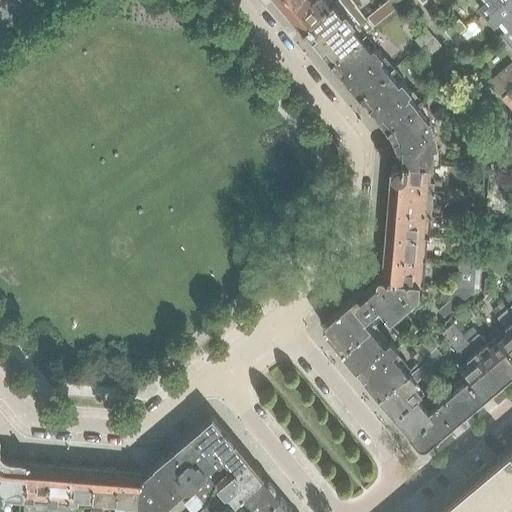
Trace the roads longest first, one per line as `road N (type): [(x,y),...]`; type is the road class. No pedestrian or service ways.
road 1 (residential): [(276,321),(345,264),(356,141),(236,0)]
road 2 (residential): [(0,387),(28,420),(142,429),(214,373)]
road 3 (residential): [(408,487),(276,321)]
road 4 (residential): [(214,373),(338,511)]
road 5 (residential): [(408,487),(511,401)]
